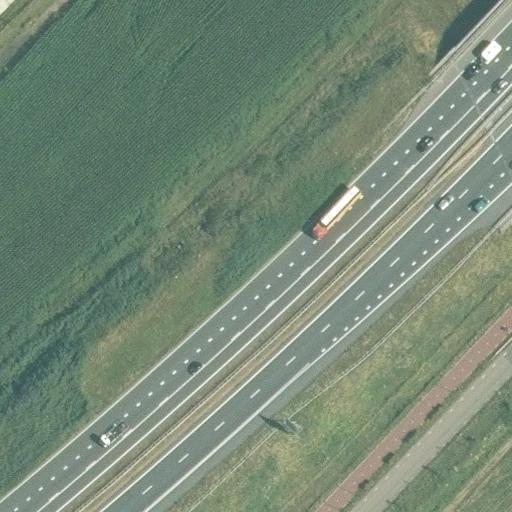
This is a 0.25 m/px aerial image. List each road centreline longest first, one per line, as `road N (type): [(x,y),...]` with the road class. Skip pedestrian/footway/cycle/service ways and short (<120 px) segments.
road 1 (motorway): [(511,65),(345,232),(35,511)]
road 2 (motorway): [(117,511),(305,347),(511,145)]
road 3 (unclassified): [(367,511),(511,364)]
